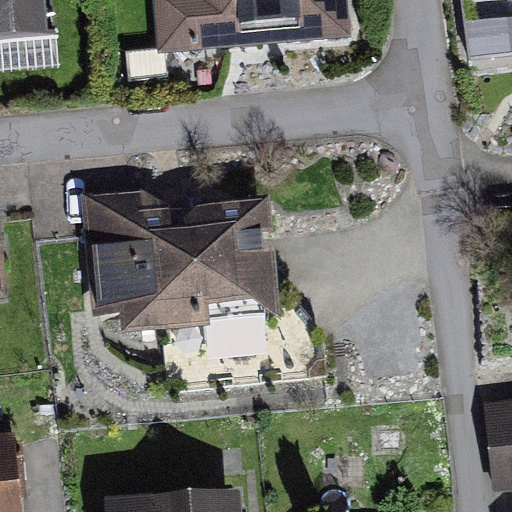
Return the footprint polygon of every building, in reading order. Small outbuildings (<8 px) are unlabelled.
[(53,0),(0,0),(0,48),(57,43),(53,0)] [(187,0),(188,5),(157,8),(163,65),(352,47),(347,0),(187,0)] [(280,197),(91,202),(94,320),(122,320),(123,343),(284,338),(280,197)] [(511,407),(486,409),(492,498),(511,496),(511,407)] [(17,511),(14,448),(0,448),(0,511),(17,511)] [(240,511),(240,501),(105,509),(105,511),(240,511)]
